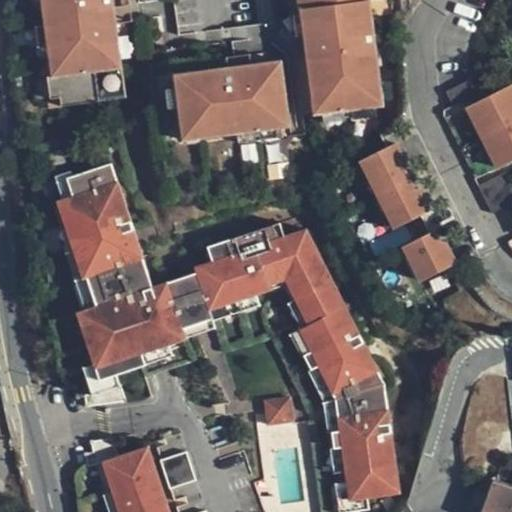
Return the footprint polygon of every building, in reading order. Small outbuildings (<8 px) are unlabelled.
[(38,0),(37,0),(39,22),(41,47),(43,67),(51,66),(54,96),(54,104),(122,98),(118,61),(117,43),(114,10),(129,8),(128,0),(38,0)] [(390,99),(376,0),(297,0),(298,9),(304,8),(309,47),(309,49),(316,48),(317,53),(307,54),(314,109),(390,99)] [(291,49),(309,47),(304,8),(298,9),(291,10),(293,24),(289,25),(291,49)] [(41,47),(39,22),(25,23),(28,49),(41,47)] [(132,42),(117,43),(118,61),(134,60),(132,42)] [(217,75),(216,75),(222,98),(231,136),(234,136),(279,130),(287,129),(279,60),(249,64),(250,71),(231,73),(229,61),(216,63),(217,75)] [(51,66),(43,67),(39,67),(42,97),(54,96),(51,66)] [(222,98),(216,75),(204,77),(203,68),(171,72),(179,142),(231,136),(222,98)] [(472,108),(465,94),(439,107),(446,121),(472,108)] [(478,105),(484,117),(494,111),(489,100),(478,105)] [(494,111),(484,117),(462,127),(492,186),(511,175),(511,110),(509,104),(494,111)] [(280,142),(279,130),(234,136),(235,147),(280,142)] [(393,162),(386,166),(396,186),(403,183),(393,162)] [(118,375),(150,365),(146,353),(175,344),(189,340),(173,286),(160,289),(122,165),(87,176),(77,180),(82,196),(71,200),(66,201),(75,230),(82,228),(89,248),(85,250),(102,306),(95,308),(100,324),(87,328),(99,365),(104,380),(118,375)] [(396,186),(386,166),(355,181),(389,249),(420,234),(408,210),(396,186)] [(64,176),(71,200),(82,196),(77,180),(87,176),(85,170),(64,176)] [(480,219),(511,204),(504,190),(473,206),(480,219)] [(511,219),(511,206),(511,204),(480,219),(486,232),(511,219)] [(408,210),(420,234),(427,230),(415,206),(408,210)] [(199,269),(202,277),(213,312),(262,297),(260,292),(275,288),(273,283),(294,276),(308,302),(305,304),(319,329),(308,335),(320,357),(312,361),(320,375),(328,371),(345,405),(395,387),(340,285),(312,234),(290,241),(286,226),(214,248),(218,263),(199,269)] [(75,230),(71,231),(78,252),(85,250),(89,248),(82,228),(75,230)] [(95,308),(102,306),(85,250),(78,252),(73,253),(90,309),(95,308)] [(415,300),(445,285),(434,262),(428,250),(398,265),(415,300)] [(434,262),(445,285),(452,281),(441,259),(434,262)] [(202,277),(173,286),(189,340),(218,331),(213,312),(202,277)] [(319,329),(305,304),(294,310),(308,335),(319,329)] [(90,309),(83,312),(87,328),(100,324),(95,308),(90,309)] [(320,357),(308,335),(297,340),(334,409),(345,405),(328,371),(320,375),(312,361),(320,357)] [(146,353),(150,365),(179,357),(175,344),(146,353)] [(86,369),(95,396),(121,387),(118,375),(104,380),(99,365),(86,369)] [(267,396),(268,422),(297,420),(295,394),(267,396)] [(409,496),(397,414),(348,422),(350,437),(342,437),(345,452),(352,451),(356,476),(357,485),(360,503),(377,501),(409,496)] [(350,437),(348,422),(335,423),(343,478),(356,476),(352,451),(345,452),(342,437),(350,437)] [(94,440),(99,462),(109,459),(119,457),(113,436),(94,440)] [(151,449),(119,457),(109,459),(117,488),(111,490),(116,511),(166,511),(166,509),(160,511),(153,482),(159,480),(151,449)] [(189,457),(162,463),(170,493),(196,487),(189,457)] [(166,509),(159,480),(153,482),(160,511),(166,509)] [(360,503),(357,485),(345,486),(348,511),(378,511),(377,501),(360,503)] [(487,511),(511,511),(511,495),(498,489),(487,511)] [(116,511),(111,490),(102,492),(106,511),(116,511)]
